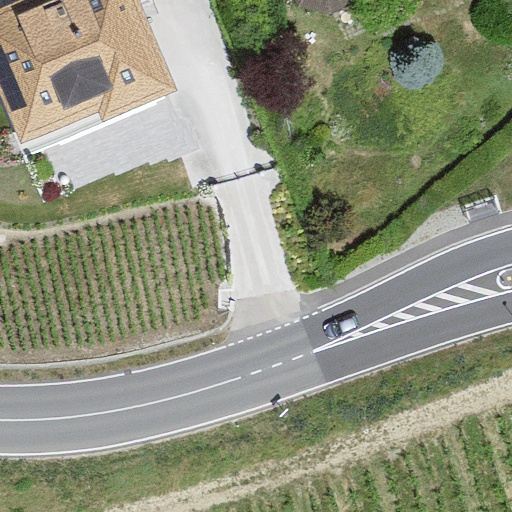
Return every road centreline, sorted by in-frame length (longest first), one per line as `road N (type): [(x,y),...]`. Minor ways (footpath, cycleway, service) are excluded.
road 1 (tertiary): [(0,422),(149,402),(511,287)]
road 2 (unknown): [(260,369),(244,187),(229,140),(158,24)]
